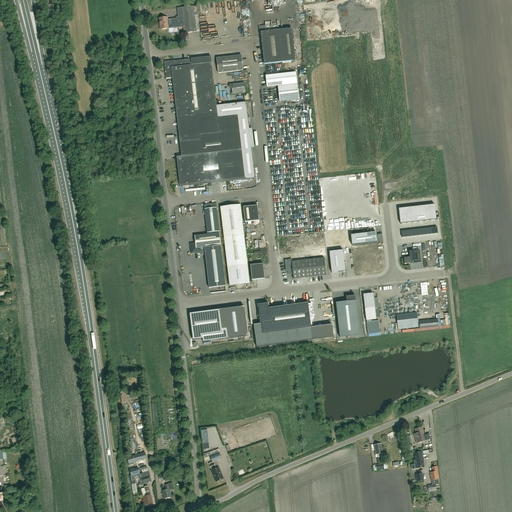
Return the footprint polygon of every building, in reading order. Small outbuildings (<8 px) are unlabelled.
[(196,7),(193,7),(182,8),(184,33),(199,32),(196,7)] [(161,30),(168,29),(169,32),(170,33),(173,33),(174,32),(173,24),(178,24),(177,19),(168,20),(167,18),(159,19),(161,30)] [(264,65),(295,61),(292,29),(261,32),(264,65)] [(218,74),(243,71),(241,56),(216,59),(218,74)] [(216,106),(211,63),(211,57),(191,59),(164,62),(166,79),(172,78),(179,138),(181,157),(176,157),(180,187),(245,180),(255,179),(251,144),(246,102),(216,106)] [(267,87),(278,86),(280,102),(299,100),(296,73),(266,76),(267,87)] [(237,94),(244,94),(244,81),(231,82),(232,87),(236,86),(237,94)] [(230,206),(220,208),(224,238),(226,253),(229,286),(249,284),(245,250),(244,235),(240,204),(239,203),(231,204),(230,206)] [(259,221),(257,206),(243,207),(245,223),(259,221)] [(435,207),(399,210),(401,225),(437,222),(435,207)] [(217,208),(205,209),(207,233),(219,232),(217,208)] [(437,227),(401,231),(402,237),(438,233),(437,227)] [(377,243),(376,233),(350,236),(351,246),(377,243)] [(194,236),(195,245),(190,245),(191,254),(200,253),(200,248),(204,248),(209,288),(225,287),(219,234),(194,236)] [(344,250),(331,252),(329,252),(332,273),(334,273),(346,272),(344,250)] [(409,252),(410,258),(404,259),(404,265),(410,264),(421,263),(419,251),(409,252)] [(292,262),(291,260),(284,261),(286,271),(288,271),(288,275),(293,274),(293,279),(326,276),(324,259),(292,262)] [(250,265),(252,280),(262,279),(264,277),(263,264),(250,265)] [(433,280),(446,281),(447,276),(444,276),(444,277),(432,277),(432,285),(433,285),(433,280)] [(380,293),(369,294),(371,311),(382,310),(380,293)] [(336,303),(340,338),(360,335),(356,301),(355,301),(355,296),(346,297),(346,302),(336,303)] [(311,328),(308,303),(268,308),(268,303),(258,305),(259,315),(262,334),(311,328)] [(219,310),(189,314),(193,340),(203,339),(203,342),(228,339),(227,329),(222,329),(219,310)] [(418,327),(417,313),(396,315),(398,330),(418,327)] [(373,322),(379,322),(379,319),(367,319),(367,327),(373,327),(373,322)] [(422,427),(418,428),(415,429),(416,434),(414,434),(417,444),(425,441),(430,440),(429,434),(424,435),(422,427)] [(377,457),(382,456),(382,453),(381,444),(374,446),(376,454),(377,457)] [(208,457),(210,456),(212,462),(221,458),(219,453),(218,452),(220,451),(219,449),(203,454),(204,456),(203,456),(204,459),(205,461),(210,459),(208,457)] [(418,468),(424,467),(421,452),(415,454),(418,468)] [(128,464),(133,462),(146,459),(144,453),(127,458),(128,464)] [(215,484),(223,480),(219,472),(219,473),(217,468),(213,470),(212,466),(208,468),(213,479),(215,484)] [(438,479),(436,467),(432,468),(433,472),(430,473),(431,480),(435,480),(435,485),(439,484),(438,479)] [(138,468),(129,471),(133,494),(137,493),(135,481),(141,479),(138,468)] [(148,472),(142,474),(140,474),(143,484),(151,481),(148,472)] [(424,481),(422,473),(415,474),(417,482),(424,481)] [(169,484),(169,485),(165,485),(166,490),(162,491),(164,499),(172,497),(170,490),(174,489),(172,483),(169,484)] [(145,505),(153,503),(151,495),(150,491),(148,486),(144,487),(146,492),(147,496),(143,497),(145,505)]
